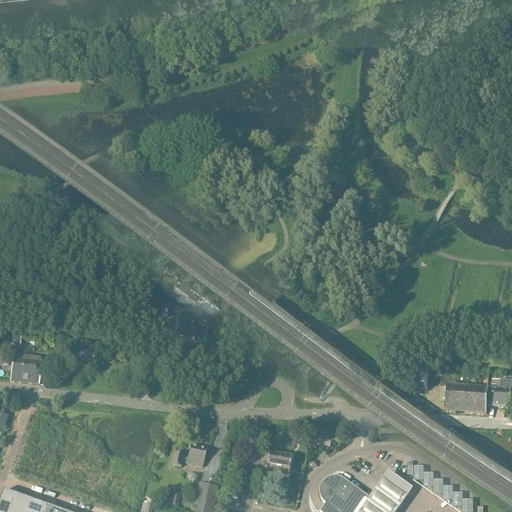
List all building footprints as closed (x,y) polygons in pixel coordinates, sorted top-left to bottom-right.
[(168,285),(166,302),(178,304),(180,287),(168,285)] [(188,290),(184,296),(195,304),(199,299),(188,290)] [(191,315),(181,314),(178,334),(203,337),(205,318),(191,316),(191,315)] [(2,348),(19,349),(20,340),(3,338),(2,348)] [(83,350),(73,349),(72,358),(82,358),(83,350)] [(12,356),(10,382),(10,383),(38,386),(41,359),(12,356)] [(509,410),(511,383),(501,382),(500,391),(488,390),(486,408),(509,410)] [(486,408),(488,390),(446,387),(444,412),(486,416),(486,408)] [(202,469),(206,451),(190,448),(187,458),(184,458),(182,465),(202,469)] [(274,484),(278,456),(267,454),(265,468),(261,467),(260,475),(264,476),(263,482),(274,484)] [(184,458),(173,455),(170,467),(181,470),(182,465),(184,458)] [(290,458),(278,456),(274,484),(285,485),(290,458)] [(196,476),(182,473),(181,480),(187,481),(194,483),(196,476)] [(387,475),(360,511),(397,511),(412,492),(387,475)] [(322,510),(321,511),(358,511),(368,498),(343,480),(341,479),(338,478),(336,478),(333,478),(330,479),(328,479),(326,481),(324,482),(322,484),(321,487),(320,489),(320,492),(320,494),(320,497),(321,499),(322,502),(324,504),(326,505),(322,510)] [(212,511),(218,488),(199,483),(193,511),(212,511)] [(170,487),(166,507),(177,510),(181,490),(170,487)] [(57,511),(3,492),(0,500),(0,511),(57,511)] [(151,511),(154,501),(144,499),(140,511),(151,511)]
